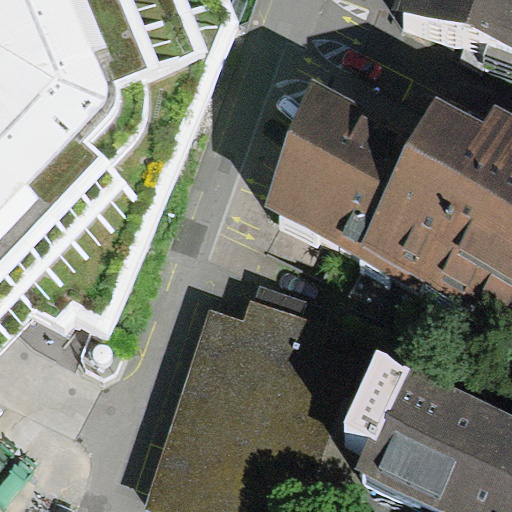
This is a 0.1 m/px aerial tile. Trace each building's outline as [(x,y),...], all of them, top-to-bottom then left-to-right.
[(0,0),(0,377),(31,350),(59,357),(74,350),(99,359),(229,45),(225,19),(216,0),(0,0)] [(511,0),(399,0),(392,23),(511,65),(511,0)] [(511,345),(511,155),(491,146),(473,187),(318,119),(266,238),(511,345)] [(230,308),(224,335),(261,343),(267,317),(230,308)] [(257,348),(214,336),(165,511),(322,511),(364,364),(335,356),(338,343),(264,322),(257,348)] [(511,511),(511,448),(406,410),(368,511),(511,511)]
